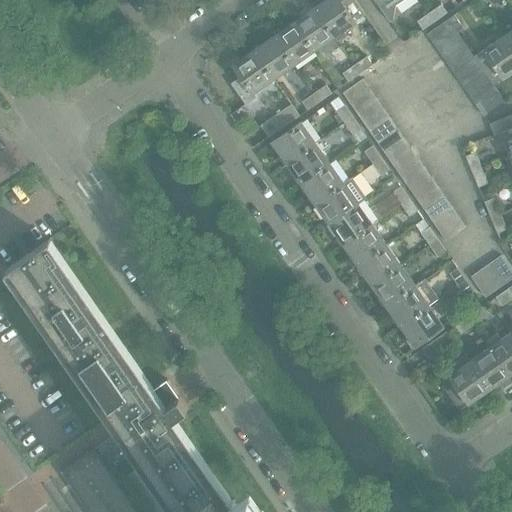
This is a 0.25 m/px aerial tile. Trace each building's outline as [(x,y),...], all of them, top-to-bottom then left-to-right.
[(329,0),(316,9),(339,41),(347,36),(344,31),(366,16),(355,0),(346,0),(343,2),(341,0),(329,0)] [(375,0),(390,22),(393,20),(395,6),(403,0),(375,0)] [(430,13),(436,21),(447,13),(441,5),(430,13)] [(338,42),(339,41),(316,9),(296,23),(315,51),(335,38),(338,42)] [(423,30),(436,21),(430,13),(417,22),(423,30)] [(457,32),(464,28),(454,15),(427,35),(436,47),(457,32)] [(295,66),(315,51),(296,23),(275,38),(295,66)] [(464,42),(457,32),(436,47),(443,56),(464,42)] [(495,85),(511,72),(511,43),(506,35),(475,57),(478,61),(485,71),(492,81),(495,85)] [(275,80),(295,66),(275,38),(255,52),(275,80)] [(450,66),(471,51),(464,42),(443,56),(450,66)] [(478,61),(475,57),(471,51),(450,66),(457,76),(478,61)] [(254,94),(275,80),(255,52),(234,66),(242,77),(231,84),(246,105),(256,98),(254,94)] [(356,65),(362,73),(373,65),(367,57),(356,65)] [(464,86),(485,71),(478,61),(457,76),(464,86)] [(349,82),(362,73),(356,65),(343,74),(349,82)] [(471,96),(492,81),(485,71),(464,86),(471,96)] [(350,104),(370,90),(363,80),(343,94),(350,104)] [(499,91),(495,85),(492,81),(471,96),(478,106),(499,91)] [(314,93),(320,102),(332,94),(326,85),(314,93)] [(357,114),(377,100),(370,90),(350,104),(357,114)] [(499,91),(478,106),(485,116),(506,101),(499,91)] [(308,111),(320,102),(314,93),(302,102),(308,111)] [(364,124),(384,110),(377,100),(357,114),(364,124)] [(268,138),(275,133),(300,116),(292,104),(261,126),(268,138)] [(344,123),(353,117),(345,105),(336,111),(344,123)] [(371,134),(391,120),(384,110),(364,124),(371,134)] [(511,153),(511,115),(492,124),(496,135),(503,132),(511,153)] [(353,135),(362,129),(353,117),(344,123),(353,135)] [(377,143),(398,129),(391,120),(371,134),(377,143)] [(287,163),(315,143),(301,123),(273,142),(287,163)] [(384,153),(404,139),(398,129),(377,143),(384,153)] [(391,162),(411,148),(404,139),(384,153),(391,162)] [(301,183),(330,163),(315,143),(287,163),(301,183)] [(372,164),(381,158),(372,146),(363,152),(372,164)] [(398,172),(418,158),(411,148),(391,162),(398,172)] [(472,172),(482,168),(476,152),(466,156),(472,172)] [(381,158),(372,164),(381,176),(389,170),(381,158)] [(404,182),(424,168),(418,158),(398,172),(404,182)] [(316,204),(344,184),(330,163),(301,183),(316,204)] [(411,192),(431,178),(424,168),(404,182),(411,192)] [(482,168),(472,172),(478,188),(488,184),(482,168)] [(418,202),(438,188),(431,178),(411,192),(418,202)] [(331,225),(359,205),(344,184),(316,204),(331,225)] [(401,205),(409,199),(401,187),(392,193),(401,205)] [(425,211),(445,197),(438,188),(418,202),(425,211)] [(432,221),(452,207),(445,197),(425,211),(432,221)] [(491,218),(501,214),(495,198),(485,202),(491,218)] [(409,199),(401,205),(409,217),(418,211),(409,199)] [(373,225),(382,219),(379,214),(372,212),(364,201),(359,205),(331,225),(345,245),(373,225)] [(439,231),(459,217),(452,207),(432,221),(439,231)] [(501,214),(491,218),(497,234),(507,230),(501,214)] [(459,217),(439,231),(446,241),(466,227),(459,217)] [(359,265),(387,245),(373,225),(345,245),(359,265)] [(429,246),(438,240),(429,227),(420,233),(429,246)] [(138,511),(95,449),(63,472),(90,511),(270,511),(252,486),(232,500),(176,420),(190,410),(169,380),(155,389),(51,240),(6,271),(119,432),(174,511),(138,511)] [(438,240),(429,246),(437,257),(446,252),(438,240)] [(373,285),(401,265),(387,245),(359,265),(373,285)] [(491,263),(506,284),(511,279),(511,271),(501,256),(491,263)] [(496,291),(506,284),(491,263),(481,270),(496,291)] [(387,306),(415,286),(401,265),(373,285),(387,306)] [(458,286),(467,280),(458,268),(450,274),(458,286)] [(485,298),(496,291),(481,270),(471,277),(485,298)] [(466,298),(475,292),(467,280),(458,286),(466,298)] [(401,326),(430,306),(415,286),(387,306),(401,326)] [(502,306),(511,298),(511,290),(510,288),(496,298),(502,306)] [(430,306),(401,326),(411,339),(406,343),(411,350),(416,346),(416,347),(444,327),(430,306)] [(480,324),(474,316),(471,318),(477,327),(480,324)] [(462,337),(477,327),(471,318),(456,328),(462,337)] [(430,361),(457,342),(449,330),(422,349),(430,361)] [(511,334),(501,341),(497,334),(486,341),(491,348),(511,376),(511,375),(511,334)] [(500,384),(511,376),(491,348),(471,362),(493,394),(502,388),(500,384)] [(493,394),(471,362),(465,354),(454,363),(459,371),(450,377),(456,385),(447,392),(461,412),(481,397),(483,400),(493,394)] [(251,485),(228,454),(215,464),(237,495),(251,485)]
